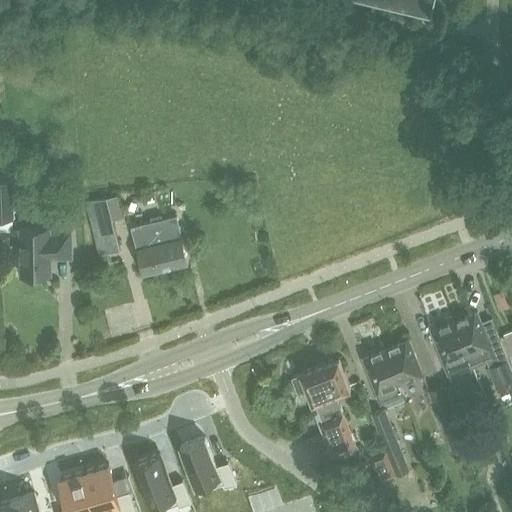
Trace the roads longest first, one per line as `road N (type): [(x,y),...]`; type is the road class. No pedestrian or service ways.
road 1 (tertiary): [(214,354),(511,238)]
road 2 (residential): [(0,485),(235,408)]
road 3 (tertiary): [(0,415),(214,354)]
road 4 (residential): [(355,511),(258,440),(235,408)]
